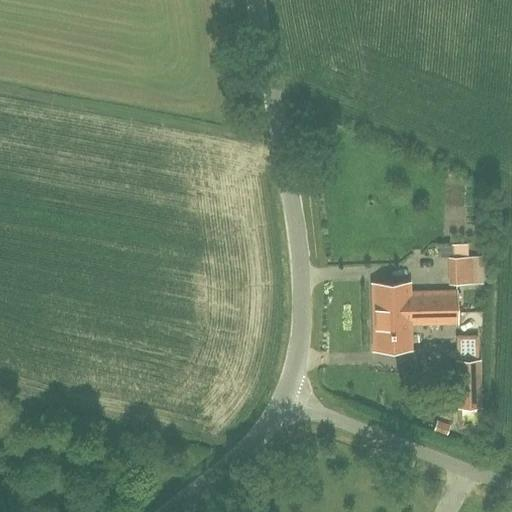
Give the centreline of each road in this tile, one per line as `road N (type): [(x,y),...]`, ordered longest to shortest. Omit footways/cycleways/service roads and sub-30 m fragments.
road 1 (unclassified): [(303,397),(303,323),(259,0)]
road 2 (unclassified): [(511,480),(303,397)]
road 3 (unclassified): [(166,511),(303,397)]
